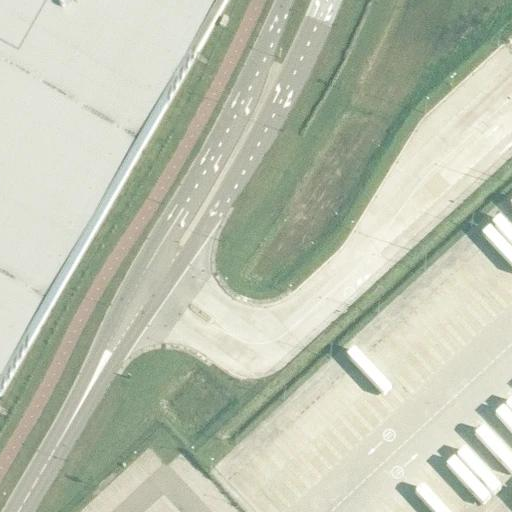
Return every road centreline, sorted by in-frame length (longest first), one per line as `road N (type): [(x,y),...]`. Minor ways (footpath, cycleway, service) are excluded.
road 1 (tertiary): [(68,424),(277,109),(327,0)]
road 2 (tertiary): [(284,0),(243,99),(111,319),(68,424)]
